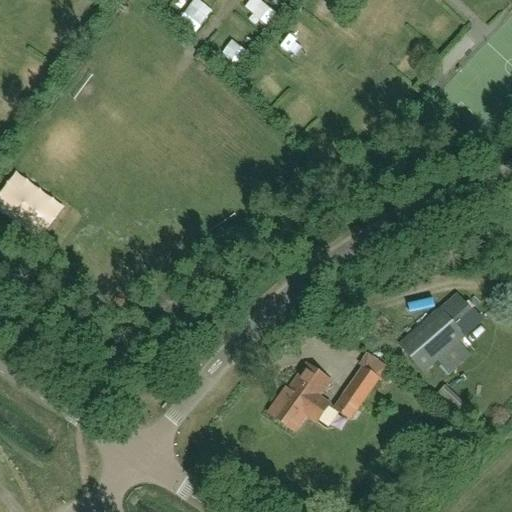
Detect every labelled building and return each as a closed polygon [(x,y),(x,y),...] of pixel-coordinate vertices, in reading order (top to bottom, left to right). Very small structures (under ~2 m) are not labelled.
[(280,43),(299,56),(310,41),(291,28),(280,43)] [(237,45),(224,61),(240,74),(253,59),(237,45)] [(250,88),(263,100),(284,75),(271,64),(250,88)] [(381,93),(392,105),(400,98),(410,108),(421,99),(400,76),(381,93)] [(0,99),(0,111),(2,114),(14,104),(6,95),(0,99)] [(307,104),(286,124),(300,139),(321,119),(307,104)] [(466,338),(441,308),(398,345),(424,375),(466,338)] [(320,397),(331,382),(307,365),(284,397),(281,395),(268,414),(295,433),(307,416),(317,423),(330,405),(320,397)] [(340,413),(346,417),(353,416),(360,407),(361,407),(380,380),(363,368),(344,395),(344,396),(338,405),(340,413)]
